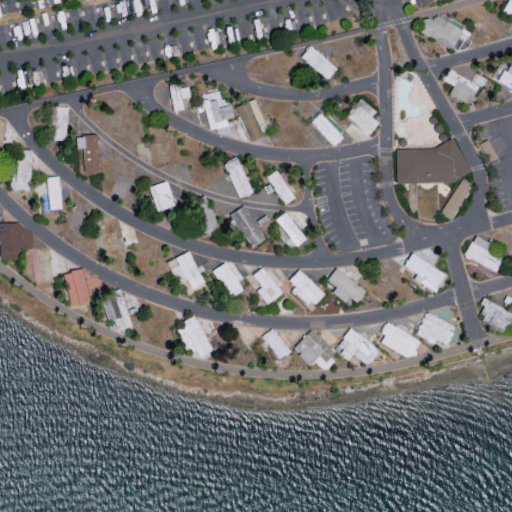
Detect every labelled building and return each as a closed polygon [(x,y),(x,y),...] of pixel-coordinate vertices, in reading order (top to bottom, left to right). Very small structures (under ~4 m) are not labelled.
[(511,0),(505,0),(501,12),(511,17),(511,0)] [(337,20),(335,6),(325,7),(328,22),(337,20)] [(461,28),(434,14),(432,20),(425,17),(418,32),(451,48),(461,28)] [(325,79),(336,67),(310,44),(299,56),(325,79)] [(99,55),(89,57),(93,71),(102,69),(99,55)] [(511,88),(511,66),(508,64),(505,70),(497,66),(491,79),(511,88)] [(468,103),(478,83),(447,69),(442,80),(452,85),(448,94),(468,103)] [(189,96),(188,86),(170,88),(172,110),(182,109),(181,97),(189,96)] [(234,116),(229,103),(223,105),(217,89),(199,96),(211,130),(227,124),(225,119),(234,116)] [(370,116),(375,110),(359,97),(344,114),(367,134),(377,122),(370,116)] [(258,123),(262,122),(255,98),(236,104),(247,141),(262,136),(258,123)] [(98,173),(97,134),(75,134),(75,148),(82,148),(83,173),(98,173)] [(497,156),(486,138),(476,144),(488,162),(497,156)] [(394,150),(432,149),(450,139),(470,172),(451,183),(395,184),(394,150)] [(249,193),(238,156),(223,161),(235,197),(249,193)] [(294,196),(275,169),(265,176),(284,203),(294,196)] [(46,176),(47,208),(60,208),(59,175),(46,176)] [(174,204),(166,179),(148,185),(156,210),(174,204)] [(438,213),(461,179),(472,186),(449,220),(438,213)] [(192,200),(208,233),(219,228),(203,195),(192,200)] [(251,246),(264,237),(242,205),(228,214),(251,246)] [(274,218),(295,245),(305,237),(284,211),(274,218)] [(31,229),(19,229),(20,222),(0,221),(0,259),(17,259),(18,247),(31,247),(31,229)] [(501,257),(489,251),(493,244),(473,234),(463,254),(494,270),(501,257)] [(190,288),(203,282),(188,250),(165,261),(176,283),(185,278),(190,288)] [(414,277),(435,290),(445,274),(411,252),(402,265),(416,273),(414,277)] [(228,297),(242,288),(224,261),(211,270),(228,297)] [(265,304),(281,293),(262,266),(251,273),(260,287),(256,290),(265,304)] [(88,293),(102,289),(98,274),(85,277),(83,267),(62,272),(69,305),(89,301),(88,293)] [(355,302),(365,290),(336,267),(326,279),(335,286),(331,291),(344,302),(349,297),(355,302)] [(322,291),(298,268),(287,280),(294,285),(290,289),(308,307),(322,291)] [(105,314),(111,330),(131,323),(118,287),(111,290),(114,301),(113,302),(116,310),(105,314)] [(502,332),(511,314),(511,313),(482,296),(478,303),(485,306),(478,318),(502,332)] [(446,344),(455,325),(425,311),(414,334),(433,343),(435,339),(446,344)] [(183,326),(176,329),(185,351),(193,347),(197,356),(211,350),(194,314),(181,320),(183,326)] [(406,357),(417,338),(385,321),(379,331),(384,334),(379,342),(406,357)] [(289,349),(270,327),(261,336),(280,358),(289,349)] [(379,349),(349,327),(333,349),(347,359),(352,352),(368,364),(379,349)] [(308,365),(314,359),(322,368),(336,355),(311,328),(291,347),(308,365)]
